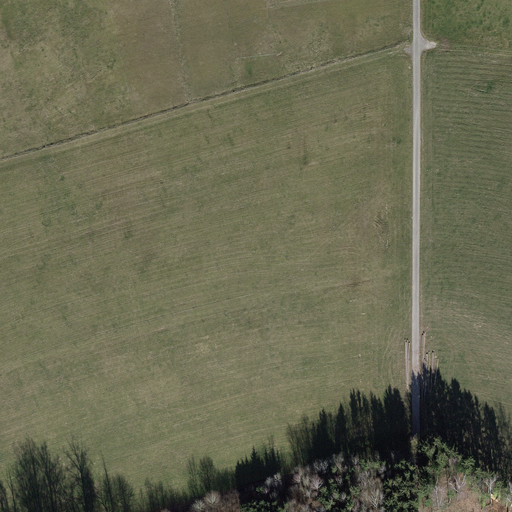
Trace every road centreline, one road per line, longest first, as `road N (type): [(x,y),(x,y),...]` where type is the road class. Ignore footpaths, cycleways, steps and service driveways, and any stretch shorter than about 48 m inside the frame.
road 1 (track): [(414,0),(415,452)]
road 2 (track): [(415,452),(270,480),(162,511)]
